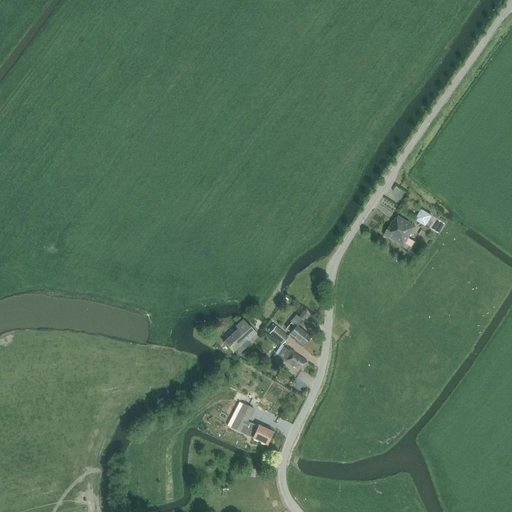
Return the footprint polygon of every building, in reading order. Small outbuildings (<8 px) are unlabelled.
[(421,210),(415,219),(425,226),(431,216),(421,210)] [(383,235),(403,247),(415,227),(398,216),(394,221),(393,221),(390,226),(389,226),(383,235)] [(304,311),(298,318),(302,320),(303,321),(308,314),(304,311)] [(296,315),(290,322),(291,323),(296,327),(297,325),(302,320),(298,318),(298,317),(296,315)] [(238,329),(223,342),(233,353),(236,350),(240,354),(250,345),(248,342),(257,334),(243,319),(235,326),(238,329)] [(291,323),(286,329),(291,333),(289,334),(303,346),(311,336),(297,325),(296,327),(291,323)] [(269,333),(282,344),(289,337),(276,326),(269,333)] [(308,362),(283,347),(277,355),(302,371),(308,362)] [(238,402),(227,424),(231,426),(231,427),(241,432),(244,427),(247,429),(255,433),(252,438),(267,445),(273,432),(258,425),(257,427),(250,423),(247,422),(253,409),(242,404),(238,402)]
